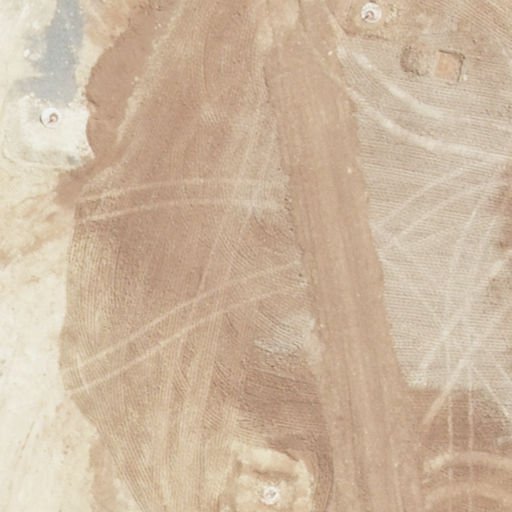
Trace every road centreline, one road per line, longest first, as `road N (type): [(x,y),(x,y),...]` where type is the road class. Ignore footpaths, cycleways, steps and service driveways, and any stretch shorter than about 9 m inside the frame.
road 1 (residential): [(218,35),(196,63),(143,511)]
road 2 (residential): [(218,35),(511,106)]
